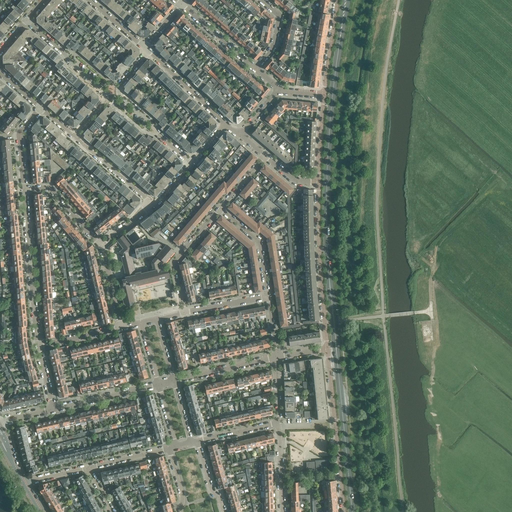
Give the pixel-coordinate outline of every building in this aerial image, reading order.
[(18,4),(17,5),(23,11),(23,10),(26,7),(20,2),(18,0),(15,0),(15,1),(18,4)] [(79,0),(75,5),(77,7),(75,10),(76,11),(79,8),(84,2),(82,0),(81,0),(79,0)] [(111,8),(116,3),(115,3),(113,1),(114,0),(113,0),(111,0),(107,5),(111,9),(111,8)] [(200,0),(195,6),(197,7),(198,7),(199,8),(205,2),(206,0),(203,0),(203,1),(203,0),(202,0),(200,0)] [(247,0),(248,0),(243,6),(239,10),(241,12),(245,7),(247,9),(253,3),(252,2),(251,1),(250,1),(249,0),(247,0)] [(289,0),(288,1),(282,8),(283,8),(283,9),(284,10),(285,10),(286,11),(292,5),(294,2),(291,0),(289,0)] [(48,5),(56,11),(57,10),(55,8),(57,6),(51,1),(48,5)] [(163,1),(157,7),(161,11),(168,4),(166,2),(165,2),(163,1)] [(82,12),(88,5),(84,2),(79,8),(81,10),(80,11),(82,12)] [(205,2),(199,8),(200,9),(200,10),(201,11),(202,11),(203,12),(209,5),(205,2)] [(114,12),(120,5),(118,4),(118,5),(116,3),(111,8),(114,12)] [(120,5),(114,12),(118,15),(123,9),(121,7),(122,7),(124,4),(122,3),(120,5)] [(168,4),(161,11),(165,14),(166,15),(173,6),(172,6),(173,5),(171,3),(170,4),(169,3),(168,4)] [(207,15),(213,9),(217,4),(216,3),(214,4),(212,8),(209,5),(203,12),(204,12),(204,13),(205,14),(206,14),(207,15)] [(247,9),(246,11),(250,14),(251,13),(257,6),(256,6),(256,5),(255,4),(254,4),(253,3),(247,9)] [(11,4),(9,6),(20,14),(23,11),(17,5),(17,6),(15,7),(11,4)] [(315,11),(318,12),(326,13),(328,5),(319,4),(319,7),(319,8),(316,8),(315,11)] [(48,5),(45,8),(51,14),(52,15),(54,13),(56,11),(48,5)] [(87,15),(92,9),(88,5),(82,12),(81,14),(85,17),(87,15)] [(292,5),(286,11),(286,12),(288,13),(289,14),(299,11),(292,5)] [(12,11),(10,13),(17,18),(20,14),(9,6),(8,7),(12,11)] [(257,6),(251,13),(254,16),(261,9),(259,7),(258,8),(257,6)] [(211,19),(217,12),(221,8),(220,7),(215,11),(213,9),(207,15),(208,16),(208,17),(209,18),(210,17),(211,19)] [(51,14),(45,8),(41,12),(45,16),(47,17),(47,18),(47,17),(49,15),(50,16),(51,14)] [(262,8),(261,9),(254,16),(259,19),(260,18),(262,16),(266,11),(265,11),(265,10),(265,9),(264,9),(262,8)] [(90,18),(95,12),(92,9),(87,15),(88,16),(88,17),(90,18)] [(123,9),(118,15),(122,18),(127,12),(126,10),(125,11),(123,9)] [(127,12),(122,18),(126,21),(131,16),(129,14),(129,13),(131,11),(129,9),(127,12)] [(156,11),(152,16),(159,21),(160,21),(161,20),(161,19),(163,17),(161,16),(160,15),(159,14),(157,12),(156,11)] [(266,11),(262,16),(265,19),(266,20),(274,18),(268,13),(269,13),(267,12),(266,11)] [(289,18),(288,18),(297,20),(299,11),(289,14),(289,16),(288,16),(288,17),(289,18)] [(90,18),(88,20),(92,23),(94,21),(99,15),(95,12),(90,18)] [(215,22),(221,16),(217,12),(211,19),(211,20),(213,21),(215,22)] [(17,18),(10,13),(8,15),(7,13),(5,15),(6,15),(7,17),(13,22),(17,18)] [(126,21),(129,25),(130,25),(133,21),(135,19),(135,18),(139,15),(137,13),(134,17),(133,17),(133,18),(131,16),(126,21)] [(174,21),(175,22),(177,24),(178,25),(184,18),(183,17),(184,16),(183,16),(184,15),(183,14),(182,14),(181,13),(174,21)] [(219,26),(225,19),(229,15),(227,13),(224,16),(222,14),(221,16),(215,22),(215,23),(217,24),(219,26)] [(330,15),(320,13),(320,14),(320,15),(317,30),(327,32),(327,29),(326,29),(328,19),(329,19),(330,15)] [(13,22),(7,17),(6,15),(2,19),(4,20),(10,26),(13,22)] [(99,15),(94,21),(96,23),(95,25),(96,26),(97,25),(103,18),(99,15)] [(152,16),(149,20),(152,23),(155,26),(157,24),(158,24),(159,23),(159,22),(159,21),(152,16)] [(102,27),(107,21),(103,18),(97,25),(96,26),(98,27),(100,26),(102,27)] [(184,18),(178,25),(182,29),(188,22),(186,21),(186,20),(184,18)] [(266,22),(266,26),(271,27),(272,27),(272,26),(273,25),(272,24),(274,18),(266,20),(266,22)] [(129,25),(128,26),(132,30),(140,20),(138,19),(135,23),(133,21),(130,25),(129,25)] [(227,25),(231,21),(229,19),(228,21),(225,19),(219,26),(219,27),(220,28),(221,28),(224,30),(228,26),(227,25)] [(0,23),(0,24),(7,30),(10,26),(4,20),(2,23),(0,20),(0,23)] [(140,20),(132,30),(136,33),(136,32),(137,32),(140,29),(142,26),(142,24),(141,23),(142,21),(140,20)] [(46,23),(42,27),(46,30),(51,25),(52,24),(50,23),(48,21),(47,21),(47,22),(46,23)] [(105,31),(110,25),(107,22),(107,21),(102,27),(98,31),(100,33),(103,29),(105,31)] [(147,28),(151,32),(154,28),(150,24),(146,21),(145,22),(147,24),(145,27),(146,27),(147,28)] [(228,26),(224,30),(226,32),(226,33),(227,34),(228,34),(229,34),(234,28),(232,25),(234,22),(233,21),(228,26)] [(188,22),(182,29),(186,32),(192,26),(190,24),(190,23),(189,22),(188,22)] [(51,25),(46,30),(50,34),(57,26),(55,25),(53,23),(52,24),(51,25)] [(110,25),(105,31),(107,33),(108,35),(114,28),(110,25)] [(168,29),(175,35),(176,33),(177,34),(179,32),(178,31),(177,31),(175,29),(175,28),(173,27),(171,25),(169,27),(168,28),(168,29)] [(57,26),(50,34),(54,37),(59,31),(57,29),(58,27),(57,26)] [(192,26),(186,32),(188,34),(187,36),(188,37),(190,35),(190,36),(196,29),(194,27),(193,26),(192,26)] [(114,28),(108,35),(105,39),(107,40),(110,37),(112,39),(113,37),(118,31),(114,28)] [(233,37),(238,31),(234,28),(229,34),(230,35),(230,36),(231,37),(232,37),(233,37)] [(238,31),(233,37),(234,39),(234,40),(235,41),(236,40),(236,41),(242,34),(240,33),(242,30),(241,28),(238,31)] [(166,31),(164,33),(166,35),(171,39),(172,40),(174,38),(173,37),(175,35),(168,29),(167,29),(165,31),(166,31)] [(196,29),(190,36),(194,39),(200,32),(198,31),(198,30),(197,29),(196,29)] [(327,32),(317,30),(314,47),(324,49),(324,46),(326,35),(327,32)] [(59,31),(54,37),(58,40),(63,34),(64,33),(63,31),(61,33),(59,31)] [(109,50),(116,41),(122,35),(118,31),(113,37),(115,39),(107,48),(109,50)] [(200,32),(191,42),(193,43),(192,44),(194,46),(198,42),(203,36),(202,34),(202,33),(201,33),(200,33),(200,32)] [(30,40),(32,42),(32,43),(33,44),(39,38),(35,34),(30,40)] [(63,34),(58,40),(61,43),(66,38),(64,36),(65,35),(63,34)] [(71,40),(73,38),(69,34),(66,38),(61,43),(65,47),(71,40)] [(159,38),(159,39),(163,42),(165,43),(165,44),(167,46),(169,44),(167,42),(168,40),(165,36),(162,34),(159,38)] [(242,34),(236,41),(238,42),(238,43),(239,44),(240,44),(246,38),(242,34)] [(21,35),(17,39),(24,45),(25,43),(26,41),(26,40),(21,35)] [(120,44),(126,38),(125,38),(122,35),(116,41),(109,50),(111,51),(112,50),(117,44),(119,46),(120,44)] [(71,40),(65,47),(69,50),(71,48),(74,44),(75,43),(73,41),(76,37),(75,36),(73,38),(71,40)] [(203,36),(198,42),(202,46),(207,39),(206,38),(206,37),(205,36),(204,36),(203,36)] [(40,45),(43,41),(39,38),(33,44),(34,45),(32,46),(36,49),(37,48),(40,45)] [(129,41),(126,38),(120,44),(119,46),(121,48),(120,49),(122,50),(123,49),(124,47),(129,41)] [(246,38),(240,44),(242,45),(242,46),(243,47),(244,47),(250,41),(246,38)] [(17,39),(14,43),(20,48),(22,46),(22,47),(24,45),(17,39)] [(207,39),(202,46),(205,49),(211,42),(209,41),(210,40),(209,39),(208,39),(207,39)] [(74,44),(71,48),(75,51),(76,50),(81,44),(81,43),(79,42),(77,40),(75,43),(74,44)] [(47,44),(43,41),(40,45),(37,48),(36,49),(35,51),(36,53),(39,49),(41,51),(47,44)] [(124,47),(126,49),(126,48),(128,50),(129,50),(130,48),(133,45),(129,41),(124,47)] [(250,41),(244,47),(246,49),(246,50),(247,51),(248,51),(254,45),(250,41)] [(210,53),(215,46),(214,45),(214,44),(212,43),(211,42),(205,49),(204,51),(208,54),(210,53)] [(14,43),(11,47),(21,56),(22,54),(18,50),(20,48),(14,43)] [(47,44),(41,51),(43,52),(39,57),(41,59),(43,56),(50,48),(47,44)] [(80,53),(85,46),(84,45),(83,45),(81,44),(76,50),(80,53)] [(254,45),(248,51),(250,52),(250,53),(251,55),(255,51),(258,48),(254,45)] [(87,48),(85,46),(80,53),(84,56),(89,50),(87,48)] [(209,58),(210,60),(212,58),(214,56),(219,50),(217,48),(217,47),(216,46),(215,46),(210,53),(212,54),(209,58)] [(8,51),(13,56),(17,59),(19,61),(20,61),(27,61),(21,56),(11,47),(7,51),(8,51)] [(324,49),(314,47),(312,64),(321,66),(322,63),(321,63),(323,51),(324,49)] [(50,48),(43,56),(47,59),(54,51),(50,48)] [(163,50),(160,53),(159,54),(163,58),(168,52),(170,49),(169,49),(169,48),(167,50),(165,48),(163,50)] [(168,52),(163,58),(166,61),(168,59),(172,55),(170,53),(174,49),(172,48),(171,49),(170,49),(168,52)] [(255,51),(251,55),(252,56),(251,57),(253,58),(253,59),(254,60),(254,59),(255,60),(262,52),(261,51),(261,50),(258,48),(255,51)] [(279,51),(279,53),(288,57),(288,56),(289,53),(292,53),(293,51),(292,51),(281,48),(280,50),(279,51)] [(89,50),(84,56),(87,59),(93,53),(91,51),(91,52),(89,50)] [(216,62),(223,53),(221,51),(221,50),(220,50),(219,50),(214,56),(212,58),(214,60),(212,62),(214,64),(216,62)] [(3,60),(12,59),(17,59),(13,56),(8,51),(4,56),(4,57),(3,57),(3,60)] [(47,59),(51,63),(53,61),(58,54),(54,51),(47,59)] [(172,55),(168,59),(172,63),(177,57),(179,54),(181,53),(179,51),(175,55),(174,53),(172,55)] [(93,53),(87,59),(91,63),(96,57),(94,55),(95,54),(93,53)] [(222,63),(228,57),(227,57),(227,56),(226,55),(223,53),(216,62),(218,64),(220,62),(222,63)] [(278,55),(277,57),(278,58),(278,59),(280,61),(282,62),(283,63),(286,66),(288,65),(289,65),(284,61),(288,57),(279,53),(278,54),(278,55)] [(62,58),(58,54),(51,63),(48,65),(48,66),(50,68),(52,65),(54,66),(60,60),(62,58)] [(100,59),(102,57),(98,54),(96,57),(91,63),(95,66),(100,59)] [(126,56),(125,58),(131,63),(134,59),(131,56),(129,54),(128,54),(127,56),(126,56)] [(177,57),(172,63),(175,66),(181,60),(179,59),(181,56),(179,54),(177,57)] [(124,60),(122,62),(128,67),(131,63),(125,58),(123,56),(121,58),(124,60)] [(228,57),(222,63),(226,67),(232,61),(231,60),(231,59),(230,58),(229,59),(228,57)] [(104,63),(102,61),(100,59),(95,66),(99,69),(104,63)] [(179,70),(187,61),(185,59),(182,62),(181,60),(175,66),(179,70)] [(266,69),(266,70),(267,69),(268,69),(275,63),(273,61),(272,60),(270,59),(263,67),(264,68),(265,69),(266,69)] [(64,63),(60,60),(54,66),(51,70),(53,72),(56,69),(57,70),(62,65),(64,63)] [(187,66),(189,63),(187,61),(179,70),(182,73),(188,67),(187,66)] [(230,70),(236,64),(235,64),(235,63),(234,62),(233,62),(232,61),(226,67),(225,68),(229,72),(230,70)] [(116,64),(118,65),(124,71),(128,67),(122,62),(120,64),(118,62),(117,62),(116,64)] [(276,76),(282,69),(280,67),(283,63),(282,62),(280,64),(278,66),(273,72),(274,74),(274,75),(275,76),(276,75),(276,76)] [(104,63),(99,69),(102,72),(108,66),(107,64),(106,65),(104,63)] [(275,63),(268,69),(270,71),(271,71),(273,72),(278,66),(275,63)] [(10,65),(4,65),(4,68),(5,69),(9,73),(13,69),(14,68),(17,64),(10,65)] [(13,69),(9,73),(13,77),(18,71),(21,67),(17,64),(13,69)] [(188,67),(182,73),(186,76),(192,70),(190,69),(193,65),(191,64),(188,67)] [(234,74),(240,67),(239,67),(239,66),(238,65),(237,65),(236,64),(230,70),(229,72),(233,75),(234,74)] [(321,66),(312,64),(310,76),(309,81),(319,83),(319,80),(320,68),(321,68),(321,66)] [(62,65),(57,70),(55,74),(58,77),(60,74),(66,68),(62,65)] [(117,67),(115,69),(115,70),(117,71),(121,74),(121,75),(124,71),(118,65),(117,67)] [(139,69),(145,75),(148,71),(146,69),(142,65),(139,69)] [(156,65),(153,69),(150,71),(154,74),(160,68),(156,65)] [(108,66),(102,72),(106,76),(110,72),(111,70),(109,68),(110,67),(108,66)] [(18,71),(13,77),(17,80),(24,72),(27,69),(25,67),(20,72),(19,71),(18,71)] [(233,75),(232,76),(236,79),(238,77),(244,71),(243,70),(243,69),(242,69),(241,69),(240,67),(234,74),(233,75)] [(66,68),(60,74),(61,74),(57,78),(59,80),(63,76),(64,78),(69,71),(66,68)] [(160,68),(154,74),(156,76),(154,78),(156,80),(158,78),(164,72),(160,68)] [(142,78),(145,75),(139,69),(136,73),(142,78)] [(282,69),(276,76),(278,77),(278,78),(280,79),(281,79),(286,72),(282,69)] [(287,81),(289,73),(290,71),(288,69),(286,72),(281,79),(284,80),(284,81),(285,81),(286,81),(287,81)] [(192,70),(186,76),(190,80),(197,72),(198,71),(196,70),(193,72),(192,71),(192,70)] [(69,71),(64,78),(63,79),(66,83),(73,75),(69,71)] [(244,71),(238,77),(242,80),(247,74),(247,73),(246,72),(245,72),(244,71)] [(24,72),(17,80),(21,83),(27,75),(24,72)] [(164,72),(158,78),(156,80),(155,81),(157,83),(160,80),(162,81),(167,76),(167,75),(164,72)] [(197,72),(190,80),(193,83),(199,78),(197,76),(199,74),(199,73),(197,72)] [(136,73),(132,77),(138,82),(141,84),(144,80),(142,78),(136,73)] [(247,74),(242,80),(246,84),(251,78),(251,77),(251,76),(250,75),(249,76),(247,74)] [(27,75),(21,83),(20,83),(24,86),(31,78),(27,75)] [(73,75),(67,83),(70,86),(71,86),(72,84),(77,78),(73,75)] [(167,76),(162,81),(163,83),(161,86),(163,87),(165,85),(171,79),(167,76)] [(32,77),(31,78),(24,86),(28,90),(33,84),(32,82),(34,79),(32,77)] [(129,81),(133,84),(135,86),(137,84),(138,85),(139,85),(141,84),(132,77),(129,81)] [(76,88),(81,81),(77,78),(72,84),(71,86),(73,87),(69,92),(71,93),(74,89),(76,88)] [(199,78),(193,83),(197,87),(202,81),(199,78)] [(202,81),(197,87),(200,90),(201,90),(206,84),(204,83),(208,80),(205,78),(202,81)] [(251,78),(246,84),(250,87),(255,81),(255,80),(254,79),(253,79),(251,78)] [(169,88),(174,82),(171,79),(165,85),(163,87),(166,90),(169,88)] [(33,84),(28,90),(32,93),(37,87),(39,84),(41,82),(40,81),(35,85),(33,84)] [(76,88),(74,89),(78,93),(80,91),(85,85),(81,81),(76,88)] [(255,81),(250,87),(253,91),(259,84),(259,83),(258,82),(257,82),(255,81)] [(169,88),(166,90),(170,94),(171,93),(172,92),(178,86),(174,82),(169,88)] [(204,94),(210,88),(211,86),(213,85),(211,83),(209,84),(208,83),(206,84),(201,90),(204,94)] [(259,84),(253,91),(258,94),(264,87),(261,85),(260,86),(259,84)] [(4,94),(9,88),(6,85),(0,91),(2,93),(0,95),(0,97),(1,98),(4,94)] [(85,85),(80,91),(82,93),(78,97),(80,99),(81,97),(83,94),(89,88),(85,85)] [(178,86),(172,92),(171,93),(175,97),(176,95),(181,89),(178,86)] [(208,97),(213,91),(215,89),(211,86),(210,88),(204,94),(208,97)] [(264,87),(258,94),(259,95),(261,97),(262,98),(269,90),(268,89),(268,88),(267,87),(266,88),(265,86),(264,88),(264,87)] [(37,87),(32,93),(36,96),(40,91),(41,90),(37,87)] [(9,88),(4,94),(8,98),(13,91),(9,88)] [(40,91),(36,96),(39,99),(44,93),(48,89),(46,88),(43,92),(41,90),(40,91)] [(89,88),(83,94),(81,97),(82,99),(85,96),(87,97),(92,91),(89,88)] [(133,99),(139,93),(140,91),(136,88),(134,90),(133,92),(130,96),(133,99)] [(181,89),(176,95),(177,97),(175,100),(176,102),(177,102),(179,99),(185,93),(181,89)] [(213,91),(208,97),(211,100),(217,95),(219,92),(217,90),(215,93),(213,91)] [(13,91),(8,98),(5,101),(7,103),(9,99),(12,101),(17,95),(13,91)] [(93,91),(92,91),(87,97),(85,99),(91,99),(98,98),(98,96),(92,91),(93,91)] [(137,102),(143,96),(144,94),(140,91),(139,93),(133,99),(137,102)] [(217,95),(211,100),(215,104),(221,98),(219,96),(221,94),(219,92),(217,95)] [(44,93),(39,99),(43,103),(48,97),(44,93)] [(185,93),(179,99),(177,102),(176,102),(175,103),(177,105),(181,101),(183,102),(189,96),(185,93)] [(143,96),(137,102),(141,106),(146,99),(148,97),(145,94),(144,94),(143,96)] [(17,95),(12,101),(14,103),(12,104),(14,106),(15,104),(21,98),(17,95)] [(52,100),(54,98),(50,95),(48,97),(43,103),(47,106),(52,100)] [(146,99),(141,106),(145,109),(150,103),(151,102),(150,100),(152,98),(149,96),(148,97),(146,99)] [(189,96),(183,102),(185,104),(182,107),(184,108),(192,100),(189,96)] [(223,96),(221,98),(215,104),(219,107),(222,103),(224,101),(223,100),(225,97),(223,96)] [(251,97),(248,101),(254,107),(254,106),(255,106),(256,105),(256,104),(257,103),(255,101),(256,101),(255,100),(253,99),(251,97)] [(21,98),(15,104),(13,107),(15,109),(17,106),(19,108),(21,106),(25,101),(21,98)] [(52,100),(47,106),(51,109),(58,101),(54,98),(52,100)] [(58,101),(51,109),(54,112),(63,103),(64,101),(62,100),(60,103),(58,101)] [(84,105),(90,110),(94,106),(90,103),(88,101),(86,103),(81,100),(79,100),(81,102),(84,105)] [(154,106),(158,101),(157,100),(153,105),(150,103),(145,109),(148,112),(154,106)] [(192,100),(184,108),(188,112),(190,109),(196,103),(192,100)] [(281,100),(278,104),(285,109),(286,109),(287,101),(281,100)] [(25,101),(21,106),(23,107),(23,111),(22,113),(26,116),(31,110),(30,110),(30,106),(25,101)] [(158,109),(156,107),(160,103),(158,101),(154,106),(148,112),(152,116),(158,109)] [(217,109),(221,113),(228,105),(230,102),(229,101),(225,105),(222,103),(219,107),(217,109)] [(248,101),(244,105),(249,110),(250,111),(252,109),(253,109),(254,108),(253,107),(254,107),(248,101)] [(83,107),(81,108),(87,114),(90,110),(84,105),(81,102),(79,104),(83,107)] [(63,103),(54,112),(58,115),(65,107),(63,106),(65,104),(63,103)] [(200,107),(196,103),(190,109),(194,112),(200,107)] [(275,107),(281,113),(285,109),(278,104),(277,105),(277,104),(275,106),(275,107)] [(228,105),(221,113),(224,116),(225,115),(231,109),(231,110),(232,109),(228,105)] [(63,109),(58,115),(58,116),(62,119),(67,113),(72,107),(70,106),(66,112),(64,110),(63,109)] [(156,119),(162,112),(165,109),(166,108),(163,106),(162,108),(160,106),(158,109),(152,116),(156,119)] [(200,107),(194,112),(190,116),(192,118),(196,114),(197,116),(203,110),(200,107)] [(272,111),(278,117),(281,113),(275,107),(274,108),(273,108),(271,110),(272,111)] [(81,108),(78,112),(84,117),(87,114),(81,108)] [(231,109),(225,115),(229,119),(233,116),(232,115),(234,113),(232,111),(234,110),(232,108),(232,109),(231,110),(231,109)] [(162,112),(156,119),(160,122),(164,117),(165,115),(164,114),(167,110),(165,109),(162,112)] [(26,116),(22,113),(20,111),(18,110),(17,111),(18,112),(16,115),(17,115),(22,120),(26,116)] [(203,110),(197,116),(200,118),(196,122),(198,123),(201,119),(207,113),(203,110)] [(242,110),(238,114),(243,118),(244,119),(247,115),(244,112),(242,110)] [(269,115),(268,115),(275,121),(278,117),(272,111),(271,112),(270,112),(268,114),(269,115)] [(78,112),(74,116),(80,121),(81,121),(84,117),(78,112)] [(116,112),(113,116),(111,118),(115,121),(120,115),(116,112)] [(69,114),(67,113),(62,119),(66,122),(69,119),(71,116),(69,114)] [(101,113),(98,117),(104,122),(108,118),(106,116),(102,113),(101,113)] [(210,117),(207,113),(201,119),(198,123),(199,124),(201,124),(203,121),(205,123),(207,121),(210,117)] [(11,115),(8,119),(14,125),(18,120),(12,115),(11,115)] [(120,115),(115,121),(113,123),(115,124),(116,123),(119,124),(124,118),(120,115)] [(269,122),(271,124),(272,125),(275,121),(268,115),(268,116),(267,116),(265,118),(266,119),(265,119),(267,121),(269,122)] [(98,117),(95,120),(101,126),(104,122),(98,117)] [(164,117),(160,122),(158,124),(162,127),(166,123),(168,121),(164,118),(164,117)] [(124,118),(119,124),(120,126),(118,128),(120,130),(122,128),(127,122),(124,118)] [(8,119),(4,124),(10,129),(14,125),(8,119)] [(95,120),(91,124),(98,129),(100,131),(102,133),(103,131),(99,128),(101,126),(95,120)] [(166,123),(162,127),(160,129),(164,132),(170,126),(172,123),(173,122),(172,121),(168,125),(166,123)] [(50,122),(47,126),(45,128),(49,131),(54,125),(50,122)] [(126,131),(131,125),(127,122),(122,128),(120,130),(120,131),(123,134),(126,131)] [(32,127),(38,132),(38,133),(40,130),(42,132),(44,131),(42,129),(35,123),(32,127)] [(170,126),(164,132),(168,136),(174,129),(176,127),(172,123),(170,126)] [(4,124),(0,128),(0,132),(2,134),(4,132),(6,134),(10,129),(4,124)] [(91,124),(88,128),(92,131),(94,133),(96,131),(98,133),(100,131),(98,129),(91,124)] [(54,125),(49,131),(49,132),(47,133),(49,135),(51,133),(52,135),(58,129),(54,125)] [(131,125),(126,131),(128,133),(126,136),(127,137),(130,134),(135,128),(131,125)] [(202,131),(208,136),(211,132),(208,129),(205,127),(203,129),(201,127),(199,128),(200,129),(202,131)] [(135,128),(130,134),(127,137),(129,138),(131,140),(134,137),(139,131),(135,128)] [(257,128),(252,134),(256,138),(261,132),(257,128)] [(58,129),(52,135),(51,137),(53,138),(55,137),(56,138),(60,134),(62,132),(58,129)] [(174,129),(168,136),(172,139),(177,133),(174,129)] [(196,133),(199,134),(205,140),(208,136),(202,131),(200,129),(196,133)] [(139,131),(134,137),(136,139),(134,141),(136,143),(137,141),(143,135),(139,131)] [(177,133),(172,139),(176,142),(181,136),(183,134),(179,131),(177,133)] [(28,136),(29,143),(37,142),(37,136),(35,135),(32,132),(28,136)] [(195,138),(202,144),(205,140),(199,134),(197,136),(194,134),(192,132),(191,134),(195,138)] [(261,132),(256,138),(260,141),(266,135),(261,132)] [(224,133),(219,139),(227,146),(227,145),(227,143),(226,141),(226,133),(224,133)] [(64,137),(60,134),(55,140),(57,142),(55,144),(56,145),(64,137)] [(265,145),(270,139),(271,138),(267,134),(266,135),(260,141),(265,145)] [(143,135),(137,141),(136,143),(138,144),(140,142),(141,144),(146,138),(143,135)] [(93,146),(98,140),(100,138),(98,136),(96,138),(95,136),(93,139),(89,143),(93,146)] [(97,149),(102,143),(104,141),(102,139),(103,138),(101,136),(100,138),(98,140),(93,146),(97,149)] [(146,138),(141,144),(145,147),(148,143),(152,139),(148,136),(146,138)] [(181,136),(176,142),(179,145),(185,139),(181,136)] [(62,147),(68,141),(64,137),(56,145),(56,146),(57,147),(60,145),(62,147)] [(152,139),(148,143),(152,146),(157,140),(153,137),(152,139)] [(192,142),(194,144),(198,147),(202,144),(195,138),(192,142)] [(185,139),(179,145),(183,149),(189,142),(185,139)] [(215,143),(223,150),(227,146),(219,139),(215,143)] [(270,139),(265,145),(269,149),(274,143),(270,139)] [(156,150),(161,144),(157,140),(152,146),(148,151),(152,154),(154,152),(156,150)] [(66,150),(71,144),(68,141),(62,147),(61,149),(64,152),(66,150)] [(101,152),(106,146),(108,144),(104,141),(102,143),(97,149),(101,152)] [(189,142),(183,149),(184,149),(189,153),(192,153),(191,146),(191,145),(192,142),(190,141),(189,142)] [(104,156),(112,146),(108,143),(108,144),(106,146),(101,152),(104,156)] [(215,143),(212,147),(214,148),(220,153),(223,150),(215,143)] [(274,143),(269,149),(274,153),(279,147),(274,143)] [(70,153),(75,147),(71,144),(66,150),(67,151),(70,153)] [(156,150),(154,152),(157,156),(160,153),(165,147),(161,144),(156,150)] [(278,156),(283,150),(284,149),(280,145),(279,147),(274,153),(278,156)] [(112,146),(104,156),(108,159),(113,153),(116,150),(117,148),(115,147),(114,148),(112,146)] [(75,147),(70,153),(72,155),(68,159),(70,161),(74,156),(79,150),(75,147)] [(165,147),(160,153),(157,156),(156,157),(158,159),(162,155),(164,156),(169,150),(165,147)] [(112,162),(117,156),(119,153),(121,151),(117,148),(116,150),(113,153),(108,159),(112,162)] [(214,148),(211,152),(221,161),(223,159),(218,156),(220,153),(214,148)] [(283,150),(278,156),(282,160),(288,154),(289,153),(284,149),(283,150)] [(79,150),(74,156),(72,159),(74,161),(76,158),(77,160),(83,153),(82,153),(79,150)] [(167,160),(172,154),(169,150),(164,156),(162,158),(166,162),(167,160)] [(211,152),(208,156),(214,161),(215,159),(217,161),(220,163),(221,161),(211,152)] [(249,156),(248,157),(253,162),(257,158),(250,152),(248,154),(249,156)] [(83,153),(77,160),(76,162),(79,165),(86,157),(83,153)] [(117,156),(112,162),(116,165),(121,159),(124,156),(122,154),(119,157),(117,156)] [(167,160),(171,163),(173,161),(176,157),(172,154),(167,160)] [(288,154),(282,160),(287,164),(288,163),(292,158),(288,154)] [(121,159),(116,165),(120,169),(125,163),(123,161),(125,159),(127,156),(125,155),(124,156),(121,159)] [(208,156),(204,160),(212,166),(215,168),(216,167),(212,163),(214,161),(208,156)] [(86,157),(79,165),(83,168),(85,166),(90,160),(86,157)] [(244,158),(243,160),(250,166),(253,162),(248,157),(246,159),(244,158)] [(90,160),(85,166),(87,168),(86,170),(87,171),(89,169),(94,163),(90,160)] [(125,163),(120,169),(123,172),(129,166),(132,162),(130,161),(129,162),(127,160),(125,163)] [(201,163),(207,168),(209,167),(211,168),(212,166),(204,160),(201,163)] [(243,163),(241,165),(247,170),(250,166),(243,160),(241,162),(243,163)] [(127,175),(132,169),(131,168),(135,162),(133,161),(132,162),(129,166),(123,172),(127,175)] [(94,163),(89,169),(87,171),(89,173),(91,171),(93,173),(98,167),(98,166),(94,163)] [(201,163),(198,167),(205,174),(209,170),(207,168),(201,163)] [(238,166),(236,168),(243,174),(247,170),(241,165),(239,167),(238,166)] [(264,165),(260,170),(262,172),(261,174),(262,175),(268,168),(264,165)] [(132,169),(127,175),(131,178),(140,167),(138,166),(134,171),(132,169)] [(166,168),(168,170),(174,175),(177,172),(177,171),(173,168),(171,166),(170,168),(167,166),(166,168)] [(98,167),(93,173),(91,174),(94,176),(92,178),(94,179),(95,178),(102,170),(98,167)] [(140,167),(131,178),(135,181),(135,182),(140,175),(139,174),(143,169),(140,167)] [(198,167),(194,171),(201,176),(202,174),(204,175),(205,174),(198,167)] [(236,171),(234,173),(240,178),(243,174),(236,168),(234,170),(236,171)] [(268,168),(262,175),(264,177),(265,175),(267,177),(272,171),(268,168)] [(102,170),(95,178),(97,180),(98,177),(100,179),(105,173),(102,170)] [(174,175),(168,170),(165,174),(171,179),(174,175)] [(199,178),(201,176),(194,171),(191,175),(197,180),(199,182),(200,182),(202,181),(199,178)] [(272,171),(267,177),(269,179),(268,180),(270,182),(276,174),(272,171)] [(140,175),(135,182),(138,185),(144,179),(148,174),(146,172),(142,177),(140,175)] [(105,173),(100,179),(102,181),(101,183),(102,185),(104,182),(109,176),(105,173)] [(171,179),(165,174),(163,176),(160,173),(158,175),(161,178),(168,183),(171,179)] [(231,173),(230,176),(231,177),(237,182),(240,178),(234,173),(233,175),(231,173)] [(142,188),(148,182),(146,181),(150,176),(148,174),(144,179),(138,185),(142,188)] [(276,174),(270,182),(272,183),(273,182),(275,183),(280,178),(276,174)] [(57,179),(55,181),(58,186),(65,180),(62,176),(62,177),(61,176),(60,175),(56,178),(57,179)] [(197,180),(191,175),(188,178),(194,184),(195,182),(199,184),(200,182),(199,182),(197,180)] [(237,182),(231,177),(230,176),(229,175),(226,179),(228,181),(234,186),(237,182)] [(108,186),(113,180),(109,176),(104,182),(99,188),(101,190),(106,184),(108,186)] [(168,183),(161,178),(158,181),(164,187),(168,183)] [(188,178),(185,182),(191,187),(192,189),(196,185),(194,184),(188,178)] [(253,178),(249,183),(256,189),(258,187),(256,185),(258,183),(254,179),(253,178)] [(280,178),(275,183),(277,185),(275,187),(277,188),(284,181),(280,178)] [(158,181),(155,179),(154,181),(156,183),(155,185),(157,187),(161,191),(164,187),(158,181)] [(65,180),(58,186),(60,187),(60,188),(61,189),(62,189),(62,190),(68,184),(65,180)] [(113,180),(108,186),(110,188),(108,190),(109,191),(111,189),(117,183),(113,180)] [(223,181),(222,183),(230,190),(234,186),(228,181),(226,183),(223,181)] [(284,181),(277,188),(279,190),(281,188),(282,190),(287,184),(284,181)] [(68,184),(62,190),(63,191),(64,192),(65,193),(65,194),(66,194),(72,188),(74,186),(71,182),(68,184)] [(148,182),(142,188),(146,191),(148,189),(151,185),(148,182)] [(180,184),(186,190),(188,191),(191,187),(185,182),(182,186),(180,184)] [(117,183),(111,189),(109,191),(112,193),(114,191),(115,192),(120,186),(117,183)] [(222,183),(219,187),(224,192),(227,194),(230,190),(222,183)] [(249,183),(246,186),(252,191),(253,189),(255,191),(256,189),(249,183)] [(121,193),(126,187),(122,184),(120,186),(115,192),(114,193),(116,194),(119,192),(121,193)] [(180,184),(176,188),(182,193),(186,190),(180,184)] [(72,188),(66,194),(67,196),(68,198),(69,198),(79,190),(75,186),(72,188)] [(246,186),(243,190),(250,196),(251,194),(250,193),(252,191),(246,186)] [(289,186),(284,192),(286,193),(285,195),(287,196),(288,195),(289,195),(291,192),(293,189),(289,186)] [(126,187),(121,193),(122,195),(119,199),(121,201),(124,197),(130,191),(126,187)] [(215,187),(214,189),(221,195),(224,192),(219,187),(217,189),(215,187)] [(182,193),(176,188),(173,192),(179,197),(181,195),(184,198),(185,196),(182,193)] [(214,193),(212,195),(218,199),(221,195),(214,189),(212,191),(214,193)] [(79,190),(69,198),(69,199),(70,200),(71,200),(73,202),(82,194),(79,190)] [(243,190),(239,194),(240,195),(245,199),(247,197),(248,198),(250,196),(243,190)] [(130,191),(124,197),(121,201),(123,203),(127,199),(129,200),(130,198),(134,194),(130,191)] [(179,197),(173,192),(170,196),(176,201),(179,197)] [(82,194),(73,202),(73,203),(74,204),(75,204),(76,206),(84,198),(85,197),(82,194)] [(209,195),(207,197),(214,203),(218,199),(212,195),(210,196),(209,195)] [(303,195),(303,207),(303,211),(312,211),(312,195),(311,195),(303,195)] [(170,196),(166,200),(172,205),(176,201),(170,196)] [(207,200),(205,202),(211,207),(214,203),(207,197),(205,199),(207,200)] [(84,198),(76,206),(77,207),(78,209),(79,209),(79,210),(86,204),(88,202),(84,198)] [(166,200),(163,203),(169,209),(172,205),(166,200)] [(202,203),(201,205),(208,211),(211,207),(205,202),(204,204),(202,203)] [(233,203),(232,203),(228,208),(231,211),(236,206),(237,204),(238,204),(236,202),(234,204),(233,203)] [(160,207),(166,212),(168,214),(171,210),(169,209),(163,203),(160,207)] [(86,204),(79,210),(80,211),(81,213),(82,213),(83,214),(90,209),(86,204)] [(236,206),(231,211),(235,214),(240,209),(238,207),(239,206),(237,204),(236,206)] [(200,208),(199,210),(205,215),(208,211),(201,205),(199,207),(200,208)] [(93,206),(90,209),(83,214),(87,219),(90,216),(94,213),(97,211),(93,206)] [(58,210),(55,207),(51,210),(51,211),(51,214),(54,213),(57,217),(55,218),(57,221),(61,217),(62,218),(64,216),(64,215),(59,209),(58,210)] [(117,208),(114,210),(119,217),(124,214),(119,207),(118,208),(117,208)] [(160,207),(156,210),(162,218),(164,217),(163,215),(166,212),(160,207)] [(240,209),(235,214),(239,218),(245,210),(243,209),(242,210),(240,209)] [(156,210),(152,213),(157,220),(160,224),(162,222),(159,218),(161,216),(156,210)] [(196,210),(194,212),(201,218),(205,215),(199,210),(197,212),(196,210)] [(245,210),(239,218),(242,221),(247,215),(245,214),(247,212),(245,210)] [(114,211),(110,214),(115,221),(117,219),(118,219),(119,218),(119,217),(114,211)] [(312,211),(303,211),(303,227),(312,227),(312,211)] [(194,216),(192,217),(198,222),(201,218),(194,212),(192,214),(194,216)] [(160,223),(157,220),(152,213),(148,216),(153,223),(155,221),(158,225),(160,223)] [(110,214),(105,217),(111,224),(112,223),(113,223),(114,222),(115,221),(110,214)] [(247,215),(242,221),(246,224),(252,217),(250,215),(249,217),(247,215)] [(62,218),(61,217),(57,221),(61,226),(67,220),(67,219),(66,218),(65,218),(64,216),(62,218)] [(148,216),(139,223),(145,229),(153,223),(148,216)] [(221,216),(216,221),(218,223),(217,224),(218,226),(225,219),(221,216)] [(111,224),(105,217),(101,221),(106,228),(107,227),(109,226),(111,224)] [(189,218),(188,220),(195,226),(198,222),(192,217),(191,219),(189,218)] [(252,217),(246,224),(250,227),(255,222),(253,220),(254,219),(252,217)] [(228,222),(225,219),(218,226),(220,228),(222,226),(224,228),(228,222)] [(255,222),(250,227),(254,230),(260,222),(262,221),(260,219),(257,223),(255,222)] [(67,220),(61,226),(58,228),(60,230),(62,227),(64,230),(71,224),(70,224),(70,223),(69,222),(68,222),(67,220)] [(187,223),(186,225),(192,230),(195,226),(188,220),(186,222),(187,223)] [(101,221),(97,224),(102,231),(103,231),(104,230),(104,229),(106,228),(101,221)] [(228,222),(224,228),(225,229),(224,231),(226,233),(232,225),(228,222)] [(260,222),(254,230),(257,234),(260,231),(264,226),(260,222)] [(71,224),(64,230),(68,234),(74,228),(74,227),(73,226),(72,226),(71,224)] [(97,224),(92,228),(97,234),(98,234),(99,234),(100,233),(100,232),(102,231),(97,224)] [(146,235),(138,225),(138,224),(124,235),(125,236),(124,237),(131,246),(146,235)] [(183,226),(181,227),(188,233),(192,230),(186,225),(184,227),(183,226)] [(232,225),(226,233),(228,234),(229,233),(231,234),(236,228),(232,225)] [(264,226),(260,231),(263,234),(268,229),(264,226)] [(181,231),(180,232),(185,237),(188,233),(181,227),(179,230),(181,231)] [(303,227),(303,243),(313,242),(312,227),(303,227)] [(74,228),(68,234),(72,238),(78,233),(78,232),(78,231),(77,230),(76,230),(74,228)] [(236,228),(231,234),(233,236),(232,237),(233,239),(240,232),(236,228)] [(268,229),(263,234),(267,237),(274,234),(268,229)] [(176,233),(175,235),(182,241),(185,237),(180,232),(178,235),(176,233)] [(240,232),(233,239),(235,241),(237,239),(238,240),(243,235),(240,232)] [(75,242),(82,237),(81,236),(80,234),(79,234),(78,233),(72,238),(75,242)] [(210,233),(207,236),(214,243),(216,241),(214,239),(216,237),(214,235),(214,236),(210,233)] [(174,240),(173,240),(179,245),(182,241),(175,235),(173,237),(174,239),(174,240)] [(243,235),(238,240),(240,242),(239,244),(241,245),(247,238),(243,235)] [(125,306),(134,304),(133,301),(134,301),(130,287),(166,278),(166,279),(169,278),(167,267),(162,268),(161,265),(161,264),(163,262),(164,262),(174,251),(166,245),(162,249),(162,250),(156,257),(155,258),(152,261),(152,264),(153,271),(140,274),(140,272),(135,273),(132,259),(132,258),(131,254),(133,254),(132,249),(133,248),(123,236),(108,247),(109,250),(111,250),(111,248),(118,242),(123,249),(118,253),(121,256),(126,277),(118,279),(124,303),(125,303),(125,306)] [(214,243),(207,236),(204,240),(209,245),(211,243),(212,245),(214,243)] [(75,242),(79,246),(85,241),(85,240),(84,238),(83,238),(82,237),(75,242)] [(247,238),(241,245),(243,247),(244,245),(247,248),(254,244),(247,238)] [(209,245),(204,240),(201,244),(208,250),(209,248),(208,247),(209,245)] [(85,250),(92,249),(93,248),(89,243),(88,244),(85,241),(79,246),(83,251),(85,250)] [(313,242),(303,243),(304,258),(314,258),(313,242)] [(136,257),(132,258),(132,259),(136,258),(137,259),(152,255),(155,258),(156,257),(154,255),(158,248),(162,250),(162,249),(159,247),(161,244),(158,243),(134,248),(136,257)] [(201,244),(197,248),(204,254),(208,250),(201,244)] [(246,251),(246,253),(256,252),(255,247),(254,245),(254,244),(247,248),(248,248),(248,250),(246,251)] [(197,248),(194,252),(201,258),(204,254),(197,248)] [(194,252),(190,256),(196,260),(197,259),(197,260),(198,259),(199,260),(201,258),(194,252)] [(182,260),(179,265),(180,270),(192,268),(192,266),(191,262),(185,257),(182,260)] [(314,258),(304,258),(304,265),(305,274),(315,273),(314,258)] [(221,262),(218,263),(213,266),(212,267),(207,270),(208,272),(224,262),(223,260),(221,262)] [(189,268),(180,270),(181,276),(190,274),(193,273),(192,268),(189,268)] [(315,273),(305,274),(306,285),(306,290),(316,289),(315,273)] [(192,284),(192,281),(195,280),(194,278),(191,279),(183,281),(184,286),(192,284)] [(92,282),(88,283),(90,288),(102,285),(101,283),(102,282),(101,281),(100,280),(92,282)] [(230,280),(228,280),(228,281),(231,294),(236,293),(235,285),(232,285),(231,283),(230,280)] [(223,282),(223,284),(225,295),(231,294),(228,281),(223,282)] [(212,284),(212,285),(215,297),(220,296),(218,285),(217,283),(212,284)] [(195,284),(192,284),(184,286),(185,292),(194,290),(196,289),(196,287),(195,284)] [(207,286),(207,290),(209,298),(215,297),(212,285),(207,286)] [(316,289),(306,290),(307,303),(308,305),(317,304),(316,289)] [(195,295),(186,297),(188,303),(189,305),(197,304),(196,301),(195,295)] [(317,304),(308,305),(309,321),(310,321),(313,320),(316,320),(318,320),(317,304)] [(258,308),(252,309),(254,316),(257,316),(257,319),(258,319),(259,321),(261,321),(260,318),(259,315),(258,308)] [(238,320),(236,312),(231,313),(232,321),(235,320),(236,323),(237,323),(237,325),(239,325),(238,320)] [(76,328),(77,327),(75,323),(74,319),(71,320),(70,313),(68,313),(69,320),(71,329),(73,328),(74,329),(76,328)] [(221,323),(220,315),(214,316),(216,324),(219,323),(220,326),(221,328),(222,328),(221,323)] [(174,321),(166,323),(168,329),(176,327),(174,321)] [(127,334),(128,338),(136,336),(135,330),(127,332),(127,334)] [(317,332),(303,334),(304,343),(320,341),(319,332),(317,332)] [(288,336),(288,337),(289,345),(289,346),(304,343),(303,334),(288,336)] [(136,336),(128,338),(129,344),(138,342),(136,336)] [(114,339),(113,339),(115,348),(115,351),(121,349),(118,338),(116,339),(115,338),(114,339)] [(171,340),(172,346),(181,343),(179,338),(171,340)] [(256,340),(256,341),(258,349),(264,348),(262,340),(259,341),(258,339),(256,340)] [(227,348),(223,348),(222,342),(220,343),(221,349),(223,357),(229,356),(228,354),(227,348)] [(221,349),(218,350),(216,344),(214,344),(215,350),(217,359),(223,357),(221,349)] [(235,355),(233,347),(232,344),(226,346),(227,348),(228,354),(229,356),(235,355)] [(240,353),(239,345),(235,346),(235,344),(232,344),(233,347),(235,355),(240,353)] [(210,351),(212,360),(214,360),(215,361),(217,360),(217,359),(215,350),(212,351),(211,347),(209,348),(209,350),(210,351)] [(184,348),(182,349),(174,351),(175,357),(184,354),(190,353),(189,351),(187,351),(186,348),(184,348)] [(212,360),(210,351),(209,350),(204,351),(204,353),(206,361),(212,360)] [(62,352),(50,355),(50,357),(50,358),(50,360),(51,360),(60,358),(59,358),(60,358),(62,358),(61,355),(63,354),(63,352),(62,352)] [(60,358),(51,360),(52,363),(51,364),(52,365),(52,366),(61,364),(60,361),(66,360),(65,357),(59,358),(60,358)] [(31,361),(31,358),(22,360),(19,361),(21,367),(21,366),(32,364),(32,363),(32,361),(31,361)] [(312,367),(317,420),(329,418),(323,358),(310,359),(310,364),(311,367),(312,367)] [(185,360),(177,362),(179,370),(187,368),(187,366),(185,360)] [(32,364),(21,366),(22,372),(26,371),(30,370),(30,369),(34,368),(34,366),(33,366),(32,366),(32,364)] [(144,364),(136,366),(134,367),(136,372),(137,372),(146,369),(144,364)] [(105,369),(105,371),(106,374),(109,385),(111,385),(114,385),(114,384),(112,375),(112,373),(108,374),(107,369),(105,369)] [(146,369),(137,372),(139,378),(139,379),(148,377),(146,369)] [(117,372),(118,374),(120,383),(126,381),(125,380),(126,380),(124,373),(122,373),(121,371),(117,372)] [(95,379),(97,388),(100,388),(103,387),(101,378),(98,379),(96,373),(94,374),(95,379)] [(83,376),(84,380),(84,382),(86,391),(89,390),(89,391),(92,390),(91,390),(92,389),(90,381),(87,381),(86,379),(85,376),(83,376)] [(236,379),(233,380),(233,379),(227,380),(229,390),(235,389),(235,390),(239,390),(238,388),(238,386),(238,387),(237,385),(237,386),(236,379)] [(80,391),(81,392),(86,391),(84,382),(84,380),(78,382),(80,391)] [(32,382),(34,393),(36,402),(39,402),(39,403),(42,402),(41,401),(42,401),(42,398),(41,395),(40,392),(40,391),(37,390),(36,386),(39,386),(38,381),(32,382)] [(73,389),(58,392),(59,397),(64,396),(65,396),(67,396),(67,395),(79,392),(78,387),(75,388),(73,389)] [(144,398),(145,402),(154,400),(153,394),(152,394),(150,395),(144,397),(145,398),(144,398)] [(4,400),(0,411),(10,409),(8,400),(8,399),(4,400)] [(129,402),(128,402),(130,411),(136,410),(136,409),(135,405),(134,401),(131,402),(131,401),(128,402),(129,402)] [(264,404),(265,407),(265,408),(267,415),(269,415),(272,415),(272,414),(272,411),(273,410),(272,406),(271,407),(270,406),(268,406),(267,403),(264,404)] [(125,413),(123,404),(120,404),(118,404),(118,405),(117,405),(119,414),(120,416),(125,415),(125,413)] [(198,406),(190,409),(190,411),(190,412),(190,413),(191,413),(191,414),(200,411),(199,408),(202,408),(201,406),(201,405),(198,406)] [(241,405),(242,413),(244,420),(250,419),(248,411),(244,412),(243,405),(241,405)] [(85,417),(86,422),(93,420),(90,411),(88,411),(88,410),(85,411),(85,412),(86,416),(85,417)] [(311,411),(304,411),(304,418),(312,417),(312,420),(315,420),(315,418),(315,416),(312,416),(311,411)] [(85,412),(78,414),(80,423),(86,422),(85,417),(86,416),(85,412)] [(16,426),(16,428),(16,431),(16,433),(17,433),(17,434),(26,431),(25,428),(26,428),(25,424),(16,426)] [(204,427),(196,430),(197,435),(198,435),(200,435),(200,434),(205,433),(205,431),(204,427)] [(164,434),(163,431),(154,434),(153,434),(154,440),(156,439),(165,437),(164,436),(165,435),(164,434)] [(144,432),(139,433),(140,436),(142,444),(143,445),(144,444),(145,444),(147,443),(144,432)] [(128,435),(129,439),(131,447),(133,446),(134,447),(136,446),(134,437),(134,434),(128,435)] [(33,436),(27,437),(18,439),(19,442),(18,442),(19,445),(20,445),(29,443),(28,439),(33,438),(33,436)] [(249,439),(244,440),(246,449),(246,451),(252,450),(251,447),(249,439)] [(79,449),(81,459),(83,458),(84,458),(85,458),(86,457),(87,457),(84,448),(81,449),(80,446),(81,446),(80,443),(78,444),(79,449)] [(83,444),(84,448),(87,457),(89,457),(91,457),(91,456),(92,456),(90,447),(87,448),(86,444),(83,444)] [(31,454),(22,456),(22,457),(22,460),(23,460),(24,462),(28,461),(28,460),(32,459),(33,459),(31,454)] [(164,462),(163,456),(154,458),(155,460),(156,464),(164,462)] [(28,461),(24,462),(24,466),(26,465),(26,468),(31,467),(31,466),(35,465),(34,459),(32,459),(28,460),(28,461)] [(315,461),(306,462),(306,467),(306,469),(307,473),(327,471),(327,467),(330,467),(329,460),(326,460),(315,460),(315,461)] [(144,469),(142,462),(139,463),(141,471),(147,470),(147,468),(144,469)] [(31,467),(26,468),(27,471),(29,471),(29,473),(30,473),(30,475),(34,474),(33,472),(39,471),(38,468),(37,465),(36,465),(35,465),(31,466),(31,467)] [(166,467),(157,470),(159,476),(167,473),(167,471),(167,470),(166,468),(166,467)] [(99,474),(100,478),(101,477),(103,482),(104,482),(108,481),(106,472),(106,471),(100,473),(99,474)] [(168,475),(167,473),(159,476),(156,476),(158,482),(160,481),(169,479),(169,478),(169,475),(168,475)] [(74,477),(71,478),(75,486),(77,485),(85,481),(84,480),(85,480),(83,476),(82,476),(75,479),(74,477)] [(169,479),(160,481),(162,487),(170,484),(170,482),(169,479)] [(85,481),(77,485),(79,490),(87,485),(86,483),(86,482),(86,481),(85,481)] [(228,481),(218,484),(219,486),(218,487),(219,488),(220,489),(225,487),(227,487),(228,486),(227,484),(228,483),(228,481)] [(48,483),(39,485),(39,487),(38,488),(41,494),(42,493),(50,489),(48,485),(49,485),(49,484),(48,483)] [(162,487),(158,488),(160,493),(161,493),(172,490),(172,489),(172,487),(171,487),(170,484),(162,487)] [(227,487),(225,487),(226,490),(226,492),(227,492),(227,493),(237,490),(235,484),(228,486),(227,487)] [(87,485),(79,490),(82,494),(86,492),(86,493),(89,491),(90,490),(90,489),(89,487),(88,487),(87,485)] [(111,491),(112,493),(113,495),(114,496),(122,491),(119,486),(113,489),(113,490),(111,491)] [(50,489),(42,493),(43,495),(42,496),(43,498),(44,498),(53,493),(50,488),(50,489)] [(239,489),(237,490),(227,493),(227,495),(227,496),(227,497),(228,497),(228,498),(237,496),(239,495),(241,495),(239,489)] [(172,490),(161,493),(162,499),(165,498),(174,496),(173,493),(173,490),(172,490)] [(81,495),(83,500),(92,496),(91,495),(92,494),(91,493),(90,493),(89,491),(86,493),(86,492),(82,494),(81,495)] [(122,491),(114,496),(115,498),(115,500),(116,500),(117,501),(125,496),(122,491)] [(54,493),(53,493),(44,498),(46,500),(45,501),(46,502),(47,503),(52,500),(56,498),(57,498),(57,497),(54,493)] [(93,498),(92,496),(83,500),(86,505),(94,500),(94,499),(93,498)] [(125,496),(117,501),(118,502),(117,503),(118,505),(119,505),(127,501),(127,500),(125,496)] [(52,500),(47,503),(48,505),(48,506),(49,507),(50,508),(58,503),(59,503),(57,498),(56,498),(52,500)] [(130,499),(127,501),(119,505),(120,507),(120,508),(121,509),(122,510),(130,506),(133,504),(130,499)] [(94,500),(86,505),(89,510),(97,505),(97,504),(96,502),(95,502),(94,500)] [(58,503),(50,508),(51,510),(51,511),(54,511),(61,508),(62,508),(59,503),(58,503)]
